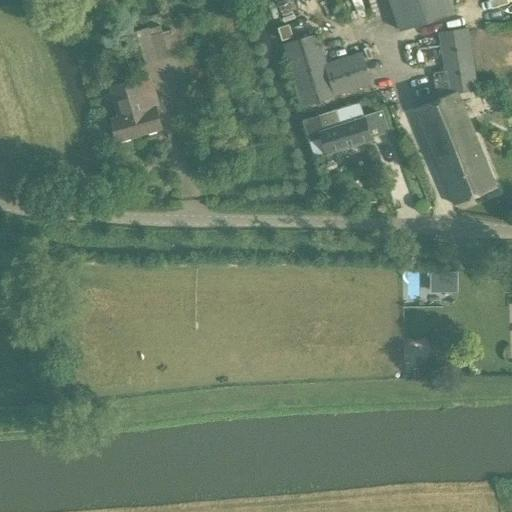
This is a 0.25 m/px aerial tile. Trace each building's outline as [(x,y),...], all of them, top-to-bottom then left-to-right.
[(450,0),(389,0),(399,31),(454,13),(450,0)] [(157,61),(183,52),(177,32),(163,36),(162,32),(150,35),(147,27),(124,33),(134,68),(157,61)] [(437,98),(414,107),(454,204),(495,187),(457,91),(469,91),(477,90),(468,27),(438,32),(444,70),(432,72),(437,98)] [(362,51),(326,62),(317,33),(282,43),(302,106),(372,84),(362,51)] [(110,84),(119,115),(111,118),(117,139),(161,126),(155,105),(153,105),(151,95),(155,94),(149,73),(110,84)] [(371,140),(364,118),(340,126),(335,110),(302,121),(310,142),(321,138),(327,154),(371,140)]
